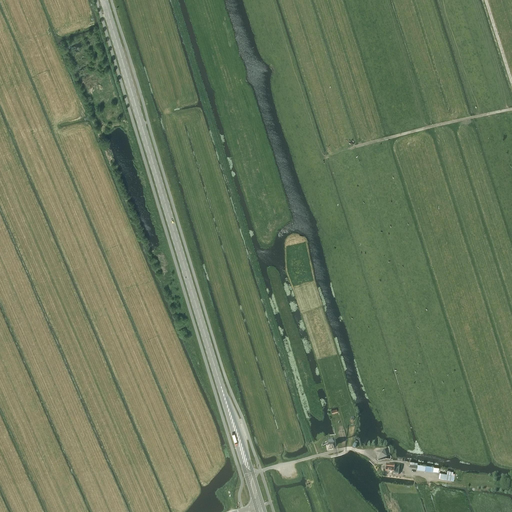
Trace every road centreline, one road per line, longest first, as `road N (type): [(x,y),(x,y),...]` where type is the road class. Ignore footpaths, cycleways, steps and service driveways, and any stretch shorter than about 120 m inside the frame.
road 1 (primary): [(247,474),(104,0)]
road 2 (track): [(352,147),(511,109)]
road 3 (track): [(431,474),(351,449),(312,457)]
